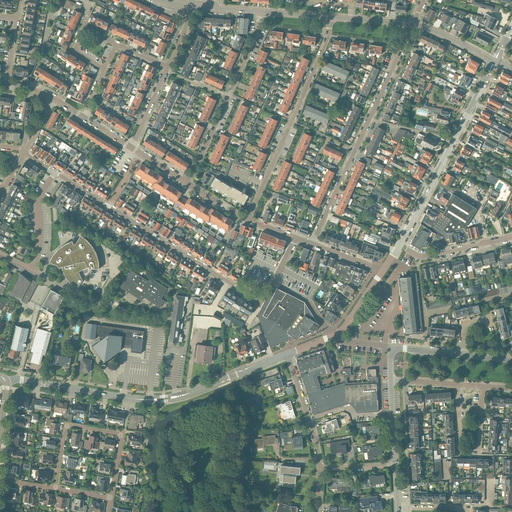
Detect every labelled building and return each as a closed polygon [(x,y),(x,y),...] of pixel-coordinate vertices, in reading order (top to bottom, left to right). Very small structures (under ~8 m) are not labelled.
[(132,0),(130,6),(135,9),(138,2),(132,0)] [(407,6),(409,2),(405,0),(402,6),(395,5),(395,12),(398,12),(398,13),(400,13),(401,12),(406,13),(407,6)] [(475,1),(474,5),(492,10),(493,6),(475,1)] [(143,5),(138,2),(135,9),(140,11),(143,5)] [(149,8),(143,5),(140,11),(146,14),(149,8)] [(430,9),(425,18),(431,21),(434,17),(435,17),(438,13),(437,12),(438,10),(432,7),(431,10),(430,9)] [(154,10),(149,8),(146,14),(151,17),(154,10)] [(81,13),(79,12),(74,10),(72,16),(79,19),(81,13)] [(151,17),(156,19),(157,17),(160,13),(154,10),(151,17)] [(448,25),(450,27),(454,20),(451,19),(452,18),(446,15),(447,13),(442,10),(437,19),(442,21),(442,22),(444,23),(444,24),(445,25),(446,26),(447,27),(448,25)] [(483,18),(497,25),(499,20),(486,13),(483,18)] [(98,18),(91,14),(89,17),(91,18),(90,22),(95,25),(98,18)] [(470,18),(468,22),(477,27),(479,23),(494,30),(497,25),(483,18),(480,17),(473,15),(472,19),(470,18)] [(72,16),(69,21),(77,24),(79,19),(72,16)] [(95,25),(101,27),(104,20),(98,18),(95,25)] [(211,26),(211,18),(205,18),(201,18),(201,23),(199,23),(199,28),(204,29),(204,25),(211,26)] [(235,33),(247,34),(248,19),(240,18),(236,18),(235,25),(233,25),(232,32),(235,33)] [(469,25),(459,19),(457,23),(456,22),(453,28),(460,32),(465,34),(469,25)] [(110,23),(104,20),(101,27),(106,30),(107,29),(110,23)] [(74,30),(77,24),(69,21),(67,27),(74,30)] [(173,29),(176,24),(170,21),(169,23),(167,26),(173,29)] [(114,25),(112,31),(111,32),(117,35),(120,27),(114,25)] [(171,35),(173,29),(167,26),(165,32),(171,35)] [(72,35),(74,30),(67,27),(65,32),(72,35)] [(125,30),(120,27),(117,35),(122,37),(125,30)] [(131,32),(125,30),(122,37),(128,40),(131,32)] [(72,35),(65,32),(61,31),(59,36),(62,38),(70,41),(72,35)] [(163,31),(161,37),(168,40),(171,35),(165,32),(163,31)] [(136,35),(131,32),(128,40),(133,42),(136,35)] [(479,33),(475,40),(486,46),(488,43),(489,43),(490,40),(490,39),(490,38),(479,33)] [(420,34),(418,40),(426,44),(428,38),(420,34)] [(142,38),(136,35),(133,42),(139,44),(142,38)] [(202,37),(198,35),(195,41),(205,45),(208,39),(207,39),(206,38),(205,39),(202,37)] [(235,41),(242,44),(245,38),(237,35),(235,41)] [(66,49),(67,47),(68,46),(67,46),(70,41),(62,38),(60,44),(63,45),(62,48),(66,49)] [(142,38),(139,44),(144,47),(147,40),(142,38)] [(434,40),(428,38),(426,44),(431,46),(434,40)] [(340,41),(334,40),(333,44),(332,44),(331,47),(331,49),(336,50),(337,48),(339,49),(340,41)] [(439,43),(434,40),(431,46),(437,49),(439,43)] [(158,47),(164,49),(167,44),(160,41),(158,47)] [(195,41),(193,46),(200,50),(200,49),(203,50),(205,45),(195,41)] [(242,44),(235,41),(232,47),(239,50),(242,44)] [(339,49),(338,50),(347,52),(348,46),(345,46),(346,42),(340,41),(339,49)] [(437,49),(442,51),(441,53),(443,54),(446,49),(444,48),(445,45),(439,43),(437,49)] [(375,54),(376,46),(370,45),(369,48),(366,47),(366,54),(368,55),(369,53),(375,54)] [(198,55),(200,50),(193,46),(190,52),(198,55)] [(158,47),(155,54),(158,55),(159,54),(162,55),(164,49),(158,47)] [(71,54),(66,51),(66,49),(62,48),(61,48),(58,54),(62,57),(61,57),(66,60),(71,54)] [(228,56),(235,60),(238,53),(231,50),(228,56)] [(259,55),(265,58),(268,52),(261,50),(259,55)] [(195,61),(198,55),(190,52),(188,57),(195,61)] [(411,59),(418,62),(421,56),(414,52),(411,59)] [(120,59),(127,62),(129,56),(122,53),(120,59)] [(66,60),(71,64),(76,57),(71,54),(66,60)] [(265,58),(259,55),(256,60),(263,63),(265,58)] [(232,65),(235,60),(228,56),(226,62),(232,65)] [(71,64),(76,67),(81,61),(76,57),(71,64)] [(193,66),(195,61),(188,57),(185,62),(193,66)] [(300,62),(307,65),(309,60),(303,57),(300,62)] [(468,64),(477,68),(478,66),(479,66),(480,64),(479,64),(479,63),(471,58),(468,64)] [(120,59),(117,64),(124,67),(127,62),(120,59)] [(415,68),(418,62),(411,59),(408,65),(415,68)] [(81,61),(76,67),(82,71),(86,64),(81,61)] [(185,62),(183,68),(192,72),(194,66),(193,66),(185,62)] [(232,65),(226,62),(223,67),(230,70),(232,65)] [(304,71),(307,65),(300,62),(298,68),(304,71)] [(117,64),(115,70),(122,73),(124,67),(117,64)] [(477,68),(468,64),(466,69),(474,74),(474,73),(475,73),(476,71),(475,71),(477,68)] [(149,65),(146,71),(153,74),(156,68),(149,65)] [(257,70),(263,74),(266,68),(259,65),(257,70)] [(412,74),(415,68),(408,65),(405,71),(412,74)] [(370,72),(376,75),(379,69),(372,66),(370,72)] [(22,76),(23,68),(15,67),(14,72),(16,72),(16,75),(22,76)] [(39,76),(43,70),(38,67),(34,73),(39,76)] [(180,74),(188,77),(189,74),(191,75),(192,72),(183,68),(180,74)] [(302,76),(304,71),(298,68),(295,73),(302,76)] [(39,76),(44,79),(48,73),(43,70),(39,76)] [(119,78),(122,73),(115,70),(112,75),(119,78)] [(261,79),(263,74),(257,70),(254,76),(261,79)] [(146,71),(144,76),(151,79),(153,74),(146,71)] [(412,74),(405,71),(403,77),(410,80),(412,74)] [(370,72),(367,78),(373,81),(376,75),(370,72)] [(511,76),(503,72),(501,76),(508,80),(511,82),(511,81),(511,76)] [(44,79),(49,83),(53,76),(48,73),(44,79)] [(300,81),(302,76),(295,73),(293,78),(300,81)] [(207,74),(204,81),(210,83),(213,76),(207,74)] [(461,77),(460,79),(469,83),(470,81),(471,81),(472,79),(471,79),(471,78),(464,74),(463,78),(461,77)] [(93,78),(87,76),(86,75),(83,81),(90,84),(93,78)] [(112,75),(110,80),(117,84),(119,78),(112,75)] [(49,83),(54,86),(58,79),(53,76),(49,83)] [(144,76),(141,82),(148,85),(151,79),(144,76)] [(210,83),(215,86),(218,79),(213,76),(210,83)] [(259,84),(261,79),(254,76),(252,81),(259,84)] [(508,80),(501,76),(498,81),(506,85),(508,80)] [(297,87),(300,81),(293,78),(291,84),(297,87)] [(367,78),(364,84),(371,86),(373,81),(367,78)] [(425,80),(422,78),(421,81),(420,84),(419,84),(418,87),(424,90),(427,84),(424,82),(425,80)] [(54,86),(59,89),(63,83),(58,79),(54,86)] [(218,79),(215,86),(222,88),(225,82),(218,79)] [(467,86),(469,83),(460,79),(459,81),(461,81),(459,85),(466,89),(466,88),(467,88),(468,86),(467,86)] [(110,80),(107,86),(114,89),(117,84),(110,80)] [(397,86),(404,89),(405,88),(408,90),(410,86),(405,83),(399,80),(397,86)] [(88,89),(90,84),(83,81),(81,86),(88,89)] [(256,89),(259,84),(252,81),(250,86),(256,89)] [(141,82),(138,89),(143,91),(143,89),(146,90),(148,85),(141,82)] [(170,88),(178,91),(180,86),(173,82),(170,88)] [(63,83),(59,89),(65,92),(69,86),(63,83)] [(295,92),(297,87),(291,84),(288,89),(295,92)] [(368,92),(371,86),(364,84),(362,89),(368,92)] [(494,89),(506,95),(507,92),(503,90),(504,88),(497,84),(494,89)] [(81,86),(78,92),(85,95),(86,92),(88,89),(81,86)] [(112,94),(114,89),(107,86),(105,91),(112,94)] [(254,95),(256,89),(250,86),(247,92),(254,95)] [(394,91),(397,92),(402,95),(404,89),(397,86),(394,91)] [(170,88),(168,93),(175,96),(176,96),(178,97),(180,92),(178,91),(170,88)] [(138,89),(135,96),(142,99),(144,94),(142,93),(143,91),(138,89)] [(293,97),(295,92),(288,89),(286,94),(293,97)] [(366,98),(368,92),(362,89),(359,95),(366,98)] [(464,93),(456,89),(454,92),(453,92),(452,94),(461,98),(462,97),(463,97),(464,95),(463,94),(464,93)] [(506,95),(494,89),(492,93),(500,97),(504,100),(506,99),(508,96),(506,95)] [(112,94),(105,91),(102,97),(109,100),(111,97),(112,97),(113,95),(112,94)] [(394,92),(392,96),(397,99),(400,100),(402,95),(397,92),(394,91),(394,92)] [(461,98),(452,94),(450,93),(446,91),(445,93),(448,95),(449,94),(450,95),(447,100),(453,103),(454,102),(458,104),(459,103),(460,103),(460,101),(460,100),(461,98)] [(85,95),(78,92),(76,97),(83,100),(85,95)] [(254,95),(247,92),(245,97),(251,100),(254,95)] [(173,102),(175,96),(168,93),(165,99),(173,102)] [(366,98),(359,95),(355,93),(353,99),(357,101),(363,104),(366,98)] [(290,103),(293,97),(286,94),(284,100),(290,103)] [(135,96),(132,102),(139,105),(142,99),(135,96)] [(392,96),(389,102),(395,104),(397,99),(392,96)] [(207,102),(214,105),(216,100),(209,97),(207,102)] [(490,97),(488,102),(499,108),(500,108),(502,104),(490,97)] [(170,108),(173,102),(165,99),(163,104),(170,108)] [(288,108),(290,103),(284,100),(281,105),(288,108)] [(132,102),(130,107),(137,110),(139,105),(132,102)] [(211,111),(214,105),(207,102),(205,108),(211,111)] [(393,110),(395,104),(389,102),(387,107),(393,110)] [(488,102),(485,106),(493,110),(497,112),(500,108),(499,108),(488,102)] [(168,113),(170,108),(163,104),(160,110),(168,113)] [(288,108),(281,105),(279,110),(285,113),(288,108)] [(352,111),(358,114),(361,108),(355,105),(352,111)] [(442,110),(442,109),(429,106),(428,112),(434,113),(434,112),(438,112),(438,115),(436,121),(448,123),(450,112),(442,110)] [(100,116),(104,110),(99,107),(95,113),(100,116)] [(130,107),(127,113),(134,116),(137,110),(130,107)] [(387,107),(384,112),(390,115),(393,116),(393,114),(391,113),(393,110),(387,107)] [(209,116),(211,111),(205,108),(202,113),(209,116)] [(109,113),(104,110),(100,116),(105,120),(109,113)] [(166,118),(168,113),(160,110),(158,115),(166,118)] [(481,115),(488,118),(490,116),(491,117),(492,115),(483,110),(481,115)] [(54,111),(51,116),(56,119),(59,114),(54,111)] [(352,111),(350,116),(356,119),(358,114),(352,111)] [(384,112),(382,118),(388,121),(389,118),(393,119),(394,117),(393,116),(390,115),(384,112)] [(114,117),(109,113),(105,120),(110,123),(114,117)] [(209,116),(202,113),(200,119),(206,122),(209,116)] [(163,124),(166,118),(158,115),(156,121),(163,124)] [(481,115),(479,119),(493,127),(494,125),(498,127),(497,127),(510,134),(511,131),(504,127),(502,126),(500,125),(498,124),(494,121),(488,118),(481,115)] [(350,116),(347,122),(353,125),(356,119),(350,116)] [(119,120),(114,117),(110,123),(115,126),(119,120)] [(74,121),(72,120),(69,118),(66,123),(71,126),(74,121)] [(124,123),(119,120),(115,126),(120,129),(124,123)] [(54,124),(48,121),(46,127),(51,129),(54,124)] [(79,124),(74,121),(71,126),(76,129),(79,125),(79,124)] [(163,124),(156,121),(153,126),(162,130),(165,125),(163,124)] [(347,122),(345,127),(351,130),(353,125),(347,122)] [(124,123),(120,129),(125,133),(130,126),(124,123)] [(474,128),(480,130),(482,131),(484,132),(485,130),(487,131),(488,130),(482,126),(476,123),(474,128)] [(195,129),(201,132),(204,127),(197,124),(195,129)] [(85,128),(82,127),(79,125),(76,129),(82,133),(85,128)] [(348,136),(351,130),(345,127),(342,133),(348,136)] [(375,132),(381,135),(384,130),(378,127),(375,132)] [(90,132),(85,129),(85,128),(82,133),(88,137),(90,132)] [(480,130),(474,128),(472,132),(479,136),(481,134),(485,136),(485,135),(490,138),(491,136),(484,132),(482,131),(480,130)] [(195,129),(192,135),(199,138),(201,132),(195,129)] [(96,136),(94,134),(90,132),(88,137),(93,140),(96,136)] [(375,132),(373,138),(379,141),(381,135),(375,132)] [(505,142),(508,138),(497,132),(495,136),(499,138),(498,140),(505,144),(505,143),(505,142)] [(348,136),(342,133),(339,138),(346,141),(348,136)] [(430,139),(419,133),(418,133),(414,142),(425,147),(426,145),(432,148),(436,142),(433,141),(433,140),(430,138),(430,139)] [(197,143),(199,138),(192,135),(190,140),(197,143)] [(102,140),(97,136),(96,136),(93,140),(99,144),(102,140)] [(469,138),(467,141),(468,141),(468,142),(475,146),(475,147),(479,149),(483,143),(479,141),(470,136),(469,139),(469,138)] [(148,147),(152,141),(147,137),(143,144),(148,147)] [(373,138),(370,143),(376,146),(379,141),(373,138)] [(485,141),(496,147),(497,144),(487,138),(485,141)] [(108,143),(106,142),(102,140),(99,144),(105,148),(108,143)] [(197,143),(190,140),(187,145),(194,149),(197,143)] [(30,151),(34,154),(41,144),(37,141),(30,151)] [(157,144),(152,141),(148,147),(153,150),(157,144)] [(496,147),(485,141),(483,144),(494,150),(496,147)] [(395,150),(401,153),(403,150),(400,149),(402,144),(399,142),(395,150)] [(113,146),(111,145),(108,143),(105,148),(110,151),(113,146)] [(370,143),(368,149),(374,152),(376,146),(370,143)] [(162,147),(157,144),(153,150),(158,153),(162,147)] [(36,155),(40,157),(44,150),(46,151),(47,149),(48,150),(49,148),(47,147),(44,146),(42,149),(40,148),(36,155)] [(118,149),(115,147),(113,146),(110,151),(115,154),(118,149)] [(331,148),(326,146),(323,152),(328,155),(331,148)] [(462,150),(473,156),(475,151),(471,150),(471,149),(465,146),(462,150)] [(162,147),(158,153),(163,156),(167,150),(162,147)] [(328,155),(334,157),(337,151),(331,148),(328,155)] [(45,160),(49,163),(56,152),(52,149),(49,153),(45,160)] [(365,154),(371,157),(373,155),(375,156),(376,153),(374,152),(368,149),(365,154)] [(422,149),(419,154),(423,155),(430,159),(432,154),(422,149)] [(48,152),(46,151),(44,150),(40,157),(43,160),(48,152)] [(401,153),(395,150),(391,158),(395,159),(396,156),(399,157),(401,153)] [(473,156),(462,150),(460,155),(467,158),(468,156),(472,158),(474,159),(475,157),(473,156)] [(343,153),(337,151),(334,157),(340,160),(343,153)] [(49,163),(50,164),(52,165),(57,158),(55,157),(57,153),(56,152),(49,163)] [(170,161),(174,155),(169,152),(165,158),(170,161)] [(419,153),(416,158),(419,160),(427,164),(430,159),(423,155),(419,154),(419,153)] [(54,166),(57,168),(58,169),(67,156),(64,154),(61,157),(62,158),(61,160),(59,159),(59,160),(58,160),(54,166)] [(179,158),(174,155),(170,161),(175,164),(179,158)] [(58,169),(60,170),(62,172),(68,163),(66,162),(69,158),(66,157),(67,156),(58,169)] [(179,158),(175,164),(180,167),(184,161),(183,161),(179,158)] [(391,158),(387,165),(390,166),(391,163),(402,169),(403,167),(404,164),(395,159),(391,158)] [(458,159),(455,164),(470,172),(472,169),(463,165),(464,163),(458,159)] [(26,160),(23,166),(22,167),(29,171),(33,164),(26,160)] [(221,170),(220,174),(226,177),(231,162),(249,169),(250,167),(242,164),(239,163),(237,162),(230,160),(225,171),(221,170)] [(358,160),(356,166),(362,169),(365,163),(362,162),(358,160)] [(64,173),(68,175),(74,167),(76,163),(74,161),(72,164),(72,166),(70,168),(68,167),(64,173)] [(184,161),(180,167),(185,170),(189,164),(184,161)] [(383,166),(375,162),(373,167),(381,170),(383,166)] [(141,179),(148,168),(141,163),(135,174),(141,179)] [(422,174),(425,168),(415,163),(414,166),(410,164),(409,167),(415,170),(422,174)] [(33,164),(29,171),(28,173),(26,175),(30,177),(33,173),(35,175),(39,168),(33,164)] [(461,169),(465,171),(469,174),(470,172),(455,164),(453,168),(460,172),(461,169)] [(74,167),(68,175),(70,176),(72,177),(72,178),(76,172),(79,167),(75,165),(74,167)] [(356,166),(353,172),(360,175),(362,169),(356,166)] [(384,171),(390,174),(393,169),(387,166),(384,171)] [(106,170),(101,167),(99,170),(100,170),(98,172),(103,175),(105,173),(106,170)] [(422,174),(415,170),(409,167),(408,169),(411,171),(414,172),(412,175),(420,179),(422,174)] [(74,179),(78,181),(83,173),(86,169),(84,168),(81,172),(80,174),(78,173),(74,179)] [(148,168),(141,179),(148,183),(155,172),(148,168)] [(78,181),(82,184),(86,178),(84,177),(88,170),(86,169),(83,173),(78,181)] [(328,169),(325,175),(332,178),(334,172),(328,169)] [(155,172),(148,183),(155,187),(153,190),(154,190),(162,177),(155,172)] [(357,181),(360,175),(353,172),(351,178),(357,181)] [(206,184),(212,174),(209,173),(207,176),(205,175),(201,181),(206,184)] [(442,183),(449,187),(454,177),(447,173),(442,183)] [(329,184),(332,178),(325,175),(323,181),(329,184)] [(487,181),(490,182),(495,184),(498,178),(493,176),(492,178),(489,177),(487,181)] [(84,185),(88,188),(94,178),(92,177),(90,180),(88,179),(84,185)] [(161,194),(167,184),(161,179),(162,177),(154,190),(161,194)] [(221,193),(226,196),(227,195),(243,204),(249,195),(245,193),(246,192),(245,192),(247,189),(244,187),(242,190),(233,185),(232,186),(220,178),(219,179),(216,177),(210,186),(211,186),(221,193)] [(88,188),(92,190),(96,184),(94,183),(95,182),(96,182),(97,180),(96,179),(94,178),(88,188)] [(354,186),(357,181),(351,178),(348,184),(354,186)] [(327,190),(329,184),(323,181),(320,187),(327,190)] [(409,183),(404,181),(403,183),(414,189),(417,184),(410,181),(409,183)] [(414,189),(403,183),(402,185),(404,187),(403,189),(412,194),(414,189)] [(20,193),(21,194),(22,192),(21,192),(23,189),(21,188),(13,184),(11,188),(20,193)] [(68,187),(63,184),(59,191),(59,195),(56,200),(58,202),(60,198),(68,187)] [(168,199),(174,188),(167,184),(161,194),(168,199)] [(352,192),(354,186),(348,184),(345,189),(352,192)] [(95,192),(100,195),(104,189),(99,186),(95,192)] [(72,189),(68,187),(60,198),(63,200),(66,195),(68,196),(72,189)] [(324,195),(327,190),(320,187),(318,192),(324,195)] [(11,188),(9,193),(19,198),(20,197),(19,196),(20,193),(11,188)] [(174,188),(168,199),(175,203),(181,192),(174,188)] [(376,188),(372,196),(380,200),(382,196),(391,200),(391,199),(393,197),(390,195),(383,192),(376,188)] [(100,195),(105,199),(109,192),(104,189),(100,195)] [(349,198),(352,192),(345,189),(343,195),(349,198)] [(78,193),(74,190),(69,197),(71,198),(68,203),(70,205),(78,193)] [(139,191),(136,196),(135,198),(134,200),(137,202),(142,193),(139,190),(139,191)] [(445,194),(446,193),(441,190),(440,193),(439,193),(438,193),(437,195),(437,197),(437,198),(440,200),(440,199),(447,203),(450,197),(445,194)] [(392,191),(390,195),(393,197),(406,204),(409,198),(401,194),(399,193),(397,196),(394,194),(395,193),(392,191)] [(321,201),(324,195),(318,192),(315,198),(321,201)] [(9,193),(6,197),(17,203),(19,198),(9,193)] [(82,196),(78,193),(70,205),(73,207),(76,201),(78,203),(82,196)] [(289,198),(279,194),(277,199),(282,200),(281,202),(287,204),(289,198)] [(447,203),(445,205),(447,207),(443,213),(440,217),(439,216),(438,217),(437,217),(436,219),(429,228),(433,231),(435,229),(441,234),(443,231),(447,233),(453,231),(454,230),(465,228),(465,227),(476,209),(452,194),(450,197),(447,203)] [(115,205),(120,208),(124,201),(122,200),(124,196),(122,195),(115,205)] [(347,204),(349,198),(343,195),(340,201),(347,204)] [(496,217),(508,199),(501,195),(495,205),(497,206),(496,208),(495,207),(494,210),(492,209),(490,213),(496,217)] [(6,197),(4,202),(14,207),(17,203),(6,197)] [(89,200),(85,197),(81,203),(83,205),(81,208),(82,208),(82,209),(83,209),(89,200)] [(406,204),(393,197),(391,199),(397,202),(396,205),(403,209),(406,204)] [(178,206),(183,208),(188,201),(183,198),(181,202),(181,201),(178,206)] [(188,201),(183,208),(190,213),(197,202),(190,198),(188,201)] [(321,201),(315,198),(312,204),(319,207),(321,201)] [(122,209),(126,212),(132,203),(134,200),(132,199),(130,201),(129,200),(128,200),(122,209)] [(93,203),(89,200),(83,209),(84,210),(85,210),(87,208),(89,209),(93,203)] [(344,209),(347,204),(340,201),(338,207),(344,209)] [(4,202),(1,206),(12,212),(14,207),(4,202)] [(197,202),(190,213),(197,217),(204,207),(197,202)] [(126,212),(130,214),(131,215),(134,209),(134,208),(136,205),(132,203),(126,212)] [(99,207),(95,204),(91,210),(93,211),(91,214),(93,215),(93,216),(99,207)] [(1,206),(0,209),(0,211),(10,216),(12,212),(1,206)] [(510,206),(508,206),(503,216),(508,218),(510,226),(511,225),(511,213),(511,211),(510,206)] [(104,209),(99,207),(93,216),(94,216),(95,216),(96,217),(97,214),(100,216),(104,209)] [(204,222),(212,208),(210,211),(204,207),(197,217),(204,222)] [(335,212),(341,215),(344,209),(338,207),(335,212)] [(397,223),(401,213),(392,208),(391,208),(388,207),(387,209),(390,211),(387,217),(397,223)] [(164,215),(169,218),(173,212),(168,209),(166,208),(162,213),(165,215),(164,215)] [(212,224),(219,213),(212,208),(204,222),(206,219),(212,224)] [(263,220),(269,222),(271,214),(269,213),(270,210),(267,209),(266,212),(263,220)] [(443,213),(444,211),(440,209),(437,213),(429,209),(426,214),(427,214),(436,219),(437,217),(438,217),(439,216),(440,217),(443,213)] [(105,210),(101,217),(104,218),(102,221),(104,222),(110,213),(106,211),(105,210)] [(0,211),(0,217),(4,220),(4,219),(7,221),(10,216),(0,211)] [(136,218),(145,223),(149,217),(141,212),(136,218)] [(110,213),(104,222),(106,224),(108,221),(110,222),(114,216),(110,213)] [(219,228),(226,217),(219,213),(212,224),(219,228)] [(289,216),(285,228),(293,231),(294,226),(293,225),(293,223),(295,216),(295,215),(290,214),(289,216)] [(427,214),(422,223),(429,228),(436,219),(427,214)] [(274,224),(282,227),(285,218),(280,216),(277,215),(274,224)] [(121,220),(116,217),(112,223),(117,226),(121,220)] [(147,225),(152,228),(156,221),(154,220),(155,218),(152,217),(147,225)] [(226,217),(219,228),(226,232),(233,222),(226,217)] [(152,228),(157,231),(163,222),(158,219),(152,228)] [(126,224),(121,220),(117,226),(122,230),(126,224)] [(304,220),(299,233),(307,236),(310,229),(307,228),(309,222),(304,220)] [(0,221),(0,227),(1,228),(6,230),(8,226),(0,221)] [(173,222),(172,225),(171,224),(164,236),(168,238),(172,232),(170,230),(173,226),(174,226),(175,224),(175,223),(173,222)] [(160,233),(164,236),(171,224),(170,223),(169,223),(166,228),(164,226),(160,233)] [(421,223),(412,240),(410,243),(421,249),(423,246),(424,246),(425,246),(427,246),(428,246),(432,238),(433,238),(436,234),(421,223)] [(248,227),(242,225),(239,233),(238,237),(244,239),(245,235),(248,227)] [(138,231),(136,230),(132,227),(128,234),(134,237),(138,231)] [(254,229),(248,227),(245,235),(251,237),(254,229)] [(472,227),(465,229),(466,232),(467,231),(469,238),(474,237),(472,227)] [(175,234),(171,240),(175,243),(180,234),(181,234),(182,232),(183,231),(178,228),(174,234),(175,234)] [(463,232),(463,229),(453,231),(456,241),(461,240),(459,233),(463,232)] [(235,239),(238,232),(233,230),(229,239),(234,241),(235,239)] [(328,244),(331,235),(332,232),(325,230),(325,232),(326,233),(325,237),(324,237),(322,242),(328,244)] [(143,234),(138,231),(134,237),(139,240),(143,234)] [(383,231),(381,235),(392,239),(393,234),(389,232),(389,233),(386,232),(383,231)] [(441,234),(445,236),(449,236),(450,243),(456,241),(453,231),(447,233),(443,231),(441,234)] [(180,234),(175,243),(179,245),(183,239),(182,238),(184,234),(182,232),(181,234),(180,234)] [(263,244),(267,234),(262,232),(258,242),(263,244)] [(391,240),(378,235),(373,233),(371,232),(369,237),(367,241),(371,243),(373,239),(389,245),(391,240)] [(436,233),(436,235),(432,242),(433,243),(432,243),(433,248),(444,246),(443,242),(441,242),(441,241),(440,241),(437,241),(439,236),(436,233)] [(14,242),(0,234),(0,237),(9,242),(10,242),(13,244),(14,242)] [(215,238),(212,237),(209,234),(206,238),(205,240),(212,243),(212,242),(215,238)] [(263,244),(262,246),(267,248),(268,246),(272,236),(267,234),(263,244)] [(333,245),(338,247),(341,238),(342,236),(337,234),(336,236),(333,245)] [(89,242),(88,240),(86,238),(85,238),(83,236),(83,237),(81,235),(76,243),(74,244),(73,240),(72,240),(70,241),(70,242),(67,242),(68,243),(65,244),(63,245),(61,247),(59,248),(57,250),(55,252),(53,254),(52,257),(51,259),(49,261),(61,267),(62,270),(62,269),(63,272),(64,275),(66,278),(68,280),(69,283),(70,283),(72,285),(74,287),(77,289),(83,280),(79,272),(89,267),(89,268),(100,269),(100,268),(99,268),(99,266),(99,263),(99,260),(98,258),(97,255),(97,253),(95,250),(94,248),(93,246),(91,244),(89,242)] [(150,238),(145,235),(141,241),(146,245),(150,238)] [(328,244),(333,245),(336,236),(331,235),(328,244)] [(273,248),(276,237),(272,236),(268,246),(273,248)] [(277,249),(281,239),(276,237),(273,248),(277,249)] [(155,242),(150,238),(146,245),(151,248),(155,242)] [(181,247),(185,249),(192,239),(190,238),(187,242),(185,240),(181,247)] [(338,247),(342,249),(346,240),(341,238),(338,247)] [(185,249),(189,252),(193,246),(195,243),(195,242),(193,241),(194,240),(192,239),(185,249)] [(286,241),(281,239),(277,249),(282,251),(286,241)] [(342,249),(347,251),(351,242),(346,240),(342,249)] [(355,244),(352,253),(357,254),(360,245),(358,244),(359,242),(356,241),(355,244)] [(363,257),(373,259),(372,260),(378,261),(378,260),(379,259),(379,258),(380,256),(381,256),(382,256),(382,254),(382,252),(380,252),(382,248),(366,242),(363,241),(359,254),(363,256),(363,257)] [(347,251),(352,253),(355,244),(351,242),(347,251)] [(162,246),(157,243),(153,249),(158,252),(162,246)] [(167,249),(162,246),(158,252),(163,256),(167,249)] [(191,253),(195,256),(201,247),(199,246),(197,248),(195,247),(191,253)] [(226,246),(223,252),(222,252),(226,255),(227,253),(231,256),(234,251),(226,246)] [(310,250),(304,248),(300,258),(301,259),(306,260),(310,250)] [(511,257),(511,256),(511,254),(510,249),(502,251),(504,259),(502,259),(502,260),(499,261),(501,269),(504,268),(503,265),(511,263),(511,258),(511,257)] [(174,254),(169,251),(165,257),(170,260),(174,254)] [(203,260),(207,263),(213,252),(211,251),(209,255),(206,254),(203,260)] [(207,263),(208,264),(211,265),(215,259),(213,258),(215,253),(214,252),(213,252),(207,263)] [(317,265),(321,254),(316,252),(312,263),(315,264),(317,265)] [(179,257),(174,254),(170,260),(176,263),(179,257)] [(321,259),(319,262),(325,264),(323,268),(322,271),(324,272),(326,270),(327,268),(330,257),(325,256),(324,260),(321,259)] [(473,261),(471,261),(472,266),(472,269),(482,267),(481,261),(480,256),(472,257),(473,261)] [(327,266),(327,268),(328,268),(329,266),(333,268),(336,269),(339,262),(335,261),(335,259),(330,257),(327,266)] [(217,269),(221,272),(228,260),(229,259),(227,258),(225,260),(223,259),(221,263),(217,269)] [(156,269),(159,265),(160,263),(154,259),(150,266),(156,269)] [(188,263),(182,259),(179,265),(184,269),(188,263)] [(465,267),(463,259),(458,261),(461,274),(467,272),(466,267),(465,267)] [(221,272),(225,274),(229,268),(227,267),(230,261),(228,260),(221,272)] [(367,271),(351,265),(346,264),(346,263),(339,261),(339,262),(336,269),(334,274),(338,278),(351,282),(355,284),(354,285),(358,286),(362,279),(364,275),(365,275),(367,271)] [(458,261),(452,262),(453,267),(452,267),(454,275),(461,274),(458,261)] [(193,266),(188,263),(184,269),(189,272),(193,266)] [(296,264),(295,266),(297,267),(297,268),(306,271),(309,264),(304,263),(303,266),(299,264),(298,265),(296,264)] [(443,275),(446,275),(445,271),(445,268),(444,268),(443,264),(437,265),(439,273),(442,272),(443,275)] [(228,276),(232,279),(239,269),(237,267),(234,272),(232,270),(228,276)] [(201,271),(196,268),(192,274),(197,277),(201,271)] [(146,280),(135,272),(129,269),(122,280),(124,282),(120,287),(141,300),(143,297),(160,307),(164,301),(161,298),(167,288),(148,276),(146,280)] [(232,279),(237,282),(240,275),(238,274),(241,270),(239,269),(232,279)] [(206,274),(201,271),(197,277),(202,280),(206,274)] [(417,334),(419,333),(423,333),(416,273),(410,274),(410,276),(400,277),(405,332),(416,331),(417,334)] [(38,283),(20,274),(9,295),(26,304),(38,283)] [(334,282),(330,279),(327,284),(326,283),(325,285),(330,288),(334,282)] [(197,281),(196,280),(194,282),(189,290),(191,291),(196,284),(196,283),(197,281)] [(212,281),(209,280),(204,291),(207,293),(210,289),(215,292),(220,285),(213,280),(212,280),(212,281)] [(325,285),(326,283),(323,281),(318,289),(327,295),(331,288),(330,288),(325,285)] [(448,285),(449,293),(450,298),(453,298),(451,293),(452,293),(453,297),(457,296),(456,290),(453,291),(452,289),(450,289),(449,284),(448,285)] [(341,287),(353,294),(355,290),(347,285),(346,287),(345,286),(344,285),(342,287),(342,286),(341,287)] [(353,294),(341,287),(340,286),(338,289),(342,292),(342,293),(350,299),(353,294)] [(467,286),(464,287),(465,295),(473,293),(471,287),(467,288),(467,286)] [(319,324),(317,323),(309,310),(306,312),(305,312),(305,303),(305,302),(277,288),(273,296),(268,294),(257,315),(270,347),(276,345),(278,346),(280,343),(285,341),(287,342),(289,339),(294,337),(296,338),(297,339),(299,337),(303,335),(305,336),(307,334),(311,332),(313,333),(319,324)] [(63,297),(62,296),(51,289),(41,307),(54,314),(63,297)] [(228,290),(221,301),(226,304),(230,307),(235,310),(238,312),(244,315),(247,317),(248,317),(254,307),(251,305),(249,304),(248,303),(244,300),(243,300),(240,298),(238,297),(234,294),(231,292),(228,290)] [(333,301),(329,308),(335,312),(337,308),(340,311),(345,304),(341,301),(343,298),(337,294),(336,293),(331,300),(333,301)] [(181,337),(181,334),(180,333),(181,328),(182,328),(182,323),(181,323),(182,316),(184,316),(184,311),(183,310),(184,305),(185,305),(186,301),(187,301),(188,296),(176,295),(169,341),(179,343),(179,341),(182,341),(182,337),(181,337)] [(209,305),(194,303),(192,316),(206,318),(209,311),(209,305)] [(504,304),(499,305),(500,308),(495,309),(496,315),(506,312),(504,304)] [(462,317),(461,309),(460,307),(458,308),(458,309),(455,310),(455,313),(453,313),(454,317),(456,317),(457,318),(462,317)] [(337,316),(329,311),(324,318),(331,323),(337,316)] [(215,312),(213,316),(221,321),(223,316),(215,312)] [(496,315),(498,321),(507,318),(506,312),(496,315)] [(498,321),(499,326),(507,325),(506,319),(507,319),(507,318),(498,321)] [(87,323),(85,338),(95,339),(96,334),(98,334),(98,335),(99,335),(101,339),(92,345),(93,346),(93,350),(92,350),(95,353),(99,354),(105,361),(103,363),(105,362),(106,364),(107,363),(105,361),(120,350),(121,350),(121,347),(124,347),(129,348),(131,348),(131,352),(142,353),(143,343),(145,331),(124,328),(110,326),(100,325),(97,325),(97,324),(87,323)] [(10,348),(19,350),(23,351),(24,346),(25,346),(24,346),(25,343),(28,328),(13,325),(8,348),(10,348)] [(436,336),(437,326),(431,325),(431,326),(428,326),(427,334),(430,334),(430,335),(436,336)] [(37,328),(30,351),(33,352),(30,362),(40,364),(42,355),(44,355),(51,332),(37,328)] [(508,330),(501,332),(502,338),(511,336),(510,330),(508,330)] [(260,351),(265,349),(266,349),(263,342),(265,341),(262,334),(257,336),(252,339),(252,340),(250,341),(255,353),(260,351)] [(243,353),(247,352),(244,344),(239,346),(238,344),(237,343),(235,344),(235,345),(235,347),(239,356),(243,354),(243,353)] [(204,363),(206,346),(196,344),(195,351),(198,351),(197,360),(198,360),(198,362),(203,363),(203,362),(204,363)] [(216,347),(206,346),(204,363),(209,363),(209,361),(211,361),(212,353),(214,353),(214,354),(215,354),(216,347)] [(19,350),(10,348),(8,356),(16,359),(19,350)] [(322,350),(320,350),(322,356),(321,357),(323,362),(324,362),(326,371),(327,373),(336,370),(333,362),(332,361),(333,360),(332,359),(332,358),(332,357),(331,354),(331,353),(330,353),(329,348),(328,348),(324,349),(322,350)] [(314,375),(316,374),(326,371),(324,362),(323,362),(321,357),(322,356),(320,350),(310,354),(296,358),(307,394),(319,390),(314,375)] [(80,353),(78,360),(82,361),(80,371),(90,373),(92,360),(83,358),(84,354),(80,353)] [(53,359),(56,360),(55,363),(65,365),(65,366),(69,367),(71,357),(54,354),(53,359)] [(376,379),(376,368),(367,369),(367,380),(376,379)] [(262,384),(269,382),(271,390),(279,387),(280,390),(286,388),(284,381),(282,382),(280,374),(261,380),(262,384)] [(367,383),(345,385),(346,404),(350,403),(357,412),(374,412),(378,411),(378,407),(377,389),(377,383),(367,383)] [(320,393),(308,396),(314,415),(319,413),(346,404),(345,385),(320,393)] [(26,409),(32,410),(34,399),(29,398),(30,396),(19,394),(17,405),(22,406),(21,406),(23,407),(23,406),(27,407),(26,409)] [(421,394),(415,395),(415,403),(424,402),(423,394),(421,395),(421,394)] [(415,405),(415,403),(415,395),(408,395),(409,403),(408,403),(407,404),(407,405),(408,406),(415,405)] [(35,400),(36,400),(35,400),(34,407),(43,408),(43,407),(50,408),(51,400),(41,398),(41,401),(35,400)] [(296,417),(290,400),(279,404),(275,405),(276,408),(280,406),(284,419),(292,417),(292,418),(296,417)] [(55,401),(53,412),(64,413),(63,417),(67,417),(67,414),(68,414),(69,407),(66,406),(67,403),(55,401)] [(81,405),(76,404),(75,405),(71,405),(70,412),(76,413),(75,414),(76,415),(77,416),(79,415),(80,415),(80,413),(84,414),(85,410),(84,410),(84,405),(81,405)] [(100,419),(100,420),(103,421),(105,414),(101,413),(102,411),(96,410),(96,408),(91,407),(90,409),(89,417),(90,417),(89,418),(91,420),(93,420),(95,419),(95,418),(100,419)] [(115,421),(115,420),(120,421),(120,423),(122,424),(124,414),(120,413),(120,412),(116,411),(112,411),(112,410),(108,410),(106,418),(110,419),(109,420),(115,421)] [(447,414),(444,414),(442,414),(442,421),(445,421),(452,420),(452,414),(451,414),(451,412),(447,412),(447,414)] [(136,430),(137,426),(136,426),(136,422),(139,422),(138,423),(143,424),(144,419),(143,419),(143,416),(135,414),(135,416),(130,415),(128,428),(136,430)] [(25,421),(29,422),(30,417),(24,416),(24,419),(16,418),(15,425),(25,426),(25,421)] [(59,423),(53,422),(54,420),(46,418),(45,425),(50,426),(48,433),(56,434),(57,427),(58,427),(59,423)] [(336,419),(326,422),(326,424),(322,425),(324,433),(332,431),(332,430),(339,428),(336,419)] [(379,426),(366,426),(366,434),(367,440),(374,439),(374,434),(379,433),(379,426)] [(13,435),(13,441),(18,442),(17,445),(22,446),(24,446),(24,441),(23,441),(23,440),(24,438),(23,437),(23,436),(24,436),(24,434),(24,433),(24,432),(14,431),(14,432),(13,432),(13,434),(13,435)] [(141,437),(141,432),(135,431),(134,435),(128,434),(127,443),(139,445),(141,437)] [(82,447),(83,442),(79,441),(80,434),(72,432),(70,443),(72,443),(72,446),(82,447)] [(303,446),(301,436),(288,437),(288,432),(280,433),(281,439),(283,438),(285,449),(293,448),(293,447),(303,446)] [(97,441),(97,437),(93,437),(94,436),(89,435),(88,440),(85,439),(84,448),(90,449),(92,448),(92,447),(97,448),(98,442),(97,441)] [(263,439),(255,439),(256,448),(264,447),(263,443),(266,443),(267,445),(276,444),(275,435),(262,436),(263,439)] [(42,439),(46,440),(45,446),(54,448),(55,441),(49,440),(50,437),(43,436),(42,439)] [(100,441),(99,449),(103,449),(104,446),(113,448),(114,441),(105,439),(104,442),(100,441)] [(349,439),(329,443),(330,443),(330,446),(330,447),(331,451),(330,451),(330,452),(331,452),(331,454),(336,453),(341,452),(342,454),(347,453),(346,446),(349,446),(350,446),(349,439)] [(488,444),(488,451),(489,451),(489,454),(498,454),(499,445),(496,445),(488,444)] [(371,445),(362,446),(363,453),(368,452),(368,459),(374,458),(373,455),(382,454),(381,447),(371,448),(371,445)] [(12,458),(22,459),(22,454),(26,455),(27,449),(20,448),(20,451),(13,450),(12,458)] [(47,452),(41,451),(40,456),(43,457),(42,463),(51,464),(52,456),(46,455),(47,452)] [(129,451),(128,455),(128,457),(125,457),(124,465),(130,466),(131,465),(134,465),(136,464),(136,460),(136,459),(137,453),(129,451)] [(81,457),(69,455),(68,458),(67,457),(66,463),(67,463),(67,466),(75,468),(76,463),(77,463),(78,463),(79,463),(80,462),(80,461),(81,457)] [(97,459),(96,462),(99,463),(98,471),(109,473),(110,464),(103,463),(104,460),(97,459)] [(16,466),(10,465),(9,468),(11,469),(11,473),(15,473),(15,476),(21,477),(22,473),(19,473),(20,468),(22,468),(23,463),(17,463),(16,466)] [(296,483),(296,474),(300,474),(301,467),(281,465),(281,466),(281,467),(281,472),(283,473),(283,474),(282,486),(292,487),(292,483),(296,483)] [(37,480),(48,482),(50,472),(39,470),(39,472),(35,471),(35,476),(38,476),(37,480)] [(73,484),(74,477),(72,476),(73,472),(67,470),(66,475),(64,475),(63,483),(73,484)] [(129,473),(128,473),(127,473),(127,474),(126,474),(126,475),(122,474),(121,483),(125,484),(125,482),(129,483),(131,484),(131,483),(134,484),(135,475),(137,475),(138,471),(129,470),(129,473)] [(369,479),(364,479),(365,488),(375,486),(375,484),(385,482),(384,475),(375,476),(375,475),(369,476),(369,479)] [(104,477),(97,476),(96,481),(100,482),(98,490),(103,490),(103,491),(104,491),(106,491),(107,481),(103,480),(104,477)] [(330,478),(331,489),(337,489),(337,491),(349,491),(349,489),(352,489),(352,480),(349,480),(349,479),(337,479),(337,477),(330,478)] [(125,497),(126,497),(125,500),(131,501),(131,497),(129,497),(130,492),(132,493),(133,487),(126,486),(126,489),(120,488),(119,492),(121,492),(121,496),(125,497)] [(18,502),(19,496),(16,495),(17,489),(7,487),(5,497),(15,499),(15,500),(15,502),(18,502)] [(31,503),(35,504),(36,497),(32,497),(33,491),(26,490),(24,501),(31,502),(31,503)] [(421,491),(411,491),(412,498),(414,498),(414,501),(420,502),(420,494),(421,494),(421,491)] [(40,495),(39,501),(44,502),(44,503),(51,504),(52,494),(46,493),(45,496),(40,495)] [(57,496),(56,506),(64,508),(64,509),(68,510),(69,500),(66,499),(66,498),(57,496)] [(74,503),(73,502),(72,508),(78,509),(78,510),(78,511),(79,511),(85,511),(86,506),(82,505),(83,500),(80,500),(80,499),(74,498),(74,503)] [(369,498),(361,499),(362,507),(370,506),(370,508),(371,508),(371,511),(382,509),(381,501),(376,501),(376,498),(369,499),(369,498)] [(97,503),(91,502),(88,511),(102,511),(104,505),(101,504),(101,503),(97,502),(97,503)] [(290,506),(280,502),(276,511),(277,510),(281,511),(284,511),(285,511),(284,511),(296,511),(297,506),(290,506)]
